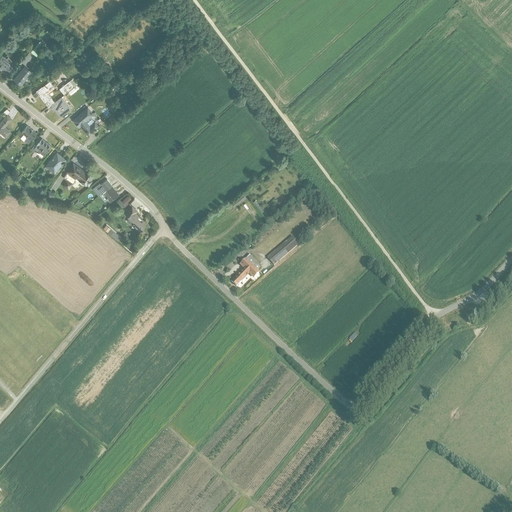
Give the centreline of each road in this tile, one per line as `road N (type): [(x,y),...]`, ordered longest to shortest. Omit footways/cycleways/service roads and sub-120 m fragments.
road 1 (unclassified): [(195,0),(426,308)]
road 2 (tertiary): [(165,229),(348,405),(365,399),(432,320)]
road 3 (unclassified): [(165,229),(0,421)]
road 4 (tertiary): [(0,85),(116,174),(165,229)]
